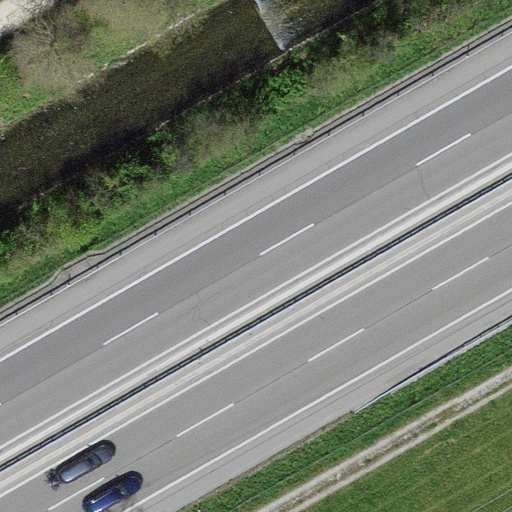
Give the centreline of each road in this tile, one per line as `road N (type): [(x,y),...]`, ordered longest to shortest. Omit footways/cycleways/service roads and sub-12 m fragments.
road 1 (motorway): [(511,110),(0,403)]
road 2 (motorway): [(45,511),(511,244)]
road 3 (track): [(278,511),(511,377)]
